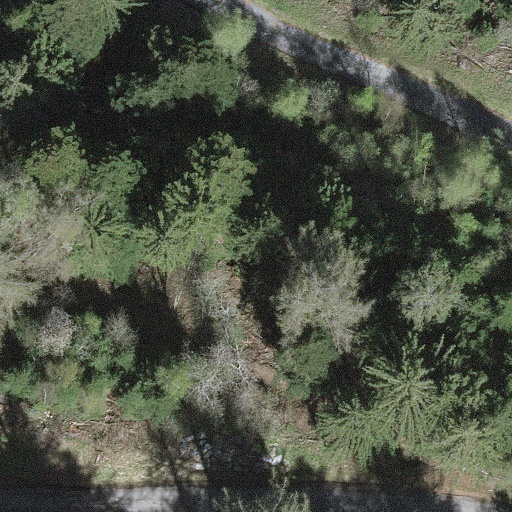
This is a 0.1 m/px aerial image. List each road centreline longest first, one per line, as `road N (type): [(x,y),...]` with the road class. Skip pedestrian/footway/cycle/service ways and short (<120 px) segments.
road 1 (unclassified): [(345,511),(0,503)]
road 2 (unclassified): [(213,0),(511,136)]
